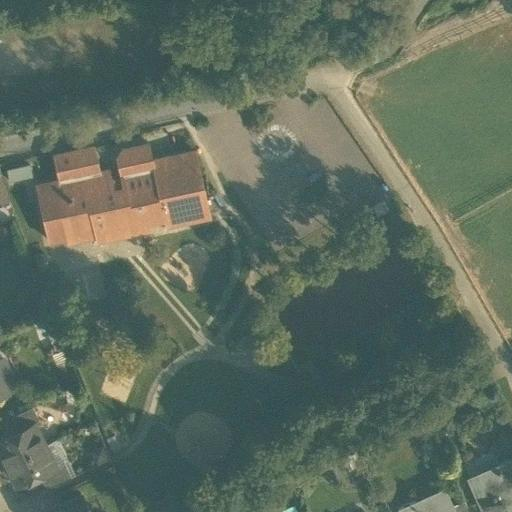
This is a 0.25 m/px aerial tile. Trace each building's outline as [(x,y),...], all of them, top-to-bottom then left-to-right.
[(36,187),(48,242),(67,238),(68,242),(95,236),(96,241),(151,229),(149,222),(165,219),(154,170),(151,160),(152,160),(149,144),(123,149),(116,159),(120,177),(111,179),(109,170),(100,172),(59,181),(36,187)] [(53,156),(59,181),(100,172),(94,147),(53,156)] [(195,151),(152,160),(151,160),(154,170),(165,219),(166,225),(210,216),(195,151)] [(383,202),(372,207),(377,215),(387,209),(383,202)] [(472,378),(479,392),(488,387),(481,373),(472,378)] [(0,396),(9,392),(6,387),(0,389),(0,396)] [(10,416),(17,431),(33,423),(34,424),(39,421),(32,405),(10,416)] [(0,439),(0,452),(5,463),(44,444),(34,424),(33,423),(17,431),(0,439)] [(54,465),(44,444),(5,463),(16,485),(38,474),(54,466),(54,465)] [(462,463),(471,482),(499,470),(496,464),(497,463),(491,451),(462,463)] [(511,456),(497,463),(496,464),(499,470),(471,482),(478,499),(477,499),(482,511),(492,511),(511,503),(511,456)] [(38,474),(46,489),(48,487),(71,476),(63,460),(54,465),(54,466),(38,474)] [(443,488),(416,500),(418,506),(445,494),(443,488)] [(43,511),(89,511),(80,494),(43,511)] [(400,511),(456,511),(453,504),(450,505),(445,494),(418,506),(416,500),(399,508),(398,508),(400,511)] [(468,511),(466,504),(463,499),(453,504),(456,511),(468,511)] [(482,511),(477,499),(466,504),(468,511),(482,511)]
